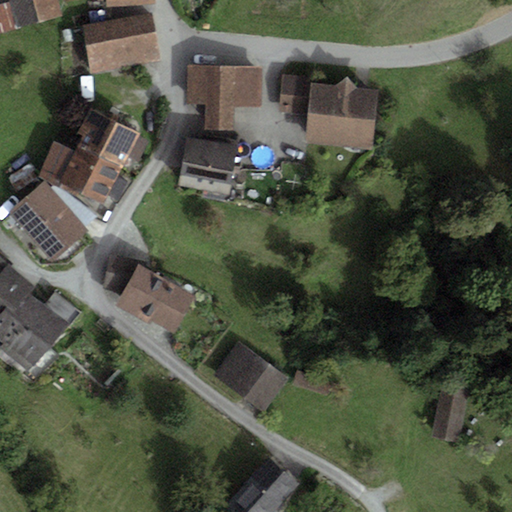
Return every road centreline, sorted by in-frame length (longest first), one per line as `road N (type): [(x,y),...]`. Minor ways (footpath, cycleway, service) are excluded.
road 1 (track): [(178,370),(99,305),(94,288),(119,218),(165,152),(177,116),(165,0)]
road 2 (residential): [(175,42),(415,57),(511,24)]
road 3 (track): [(178,370),(351,486),(377,511)]
